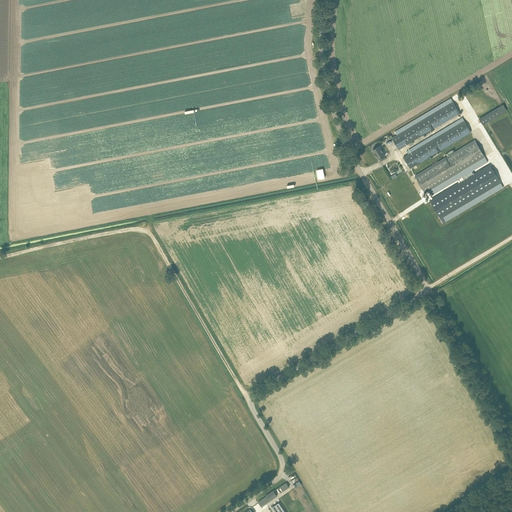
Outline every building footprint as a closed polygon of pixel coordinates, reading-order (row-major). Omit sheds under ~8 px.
[(453,101),(393,137),(400,149),(425,135),(426,136),(433,132),(433,131),(432,131),(432,130),(461,113),(453,101)] [(479,117),(484,125),(508,111),(503,103),(479,117)] [(465,120),(404,156),(411,168),(432,156),(432,157),(440,153),(439,152),(438,153),(438,152),(472,132),(465,120)] [(415,175),(425,193),(485,157),(475,139),(455,151),(454,149),(446,154),(447,155),(448,155),(415,175)] [(373,149),(378,159),(385,155),(379,145),(373,149)] [(443,223),(446,221),(443,217),(501,183),(490,164),(474,173),(472,171),(458,179),(459,182),(429,199),(443,223)] [(266,496),(263,499),(266,503),(277,495),(273,490),(266,495),(266,496)] [(283,511),(278,503),(271,507),(274,511),(283,511)]
